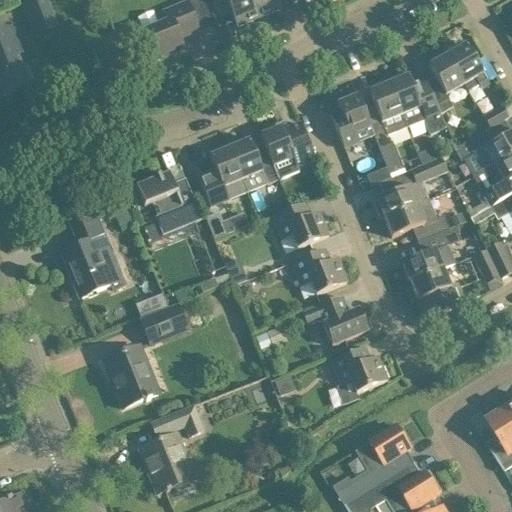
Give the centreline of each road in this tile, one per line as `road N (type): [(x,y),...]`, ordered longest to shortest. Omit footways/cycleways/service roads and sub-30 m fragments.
road 1 (residential): [(511,292),(425,342),(400,337),(291,62)]
road 2 (unclassified): [(0,162),(100,124),(149,127),(291,62)]
road 3 (residential): [(502,511),(447,415),(511,370)]
road 4 (tertiary): [(64,446),(0,287)]
road 5 (unclassified): [(291,62),(305,46),(420,0)]
